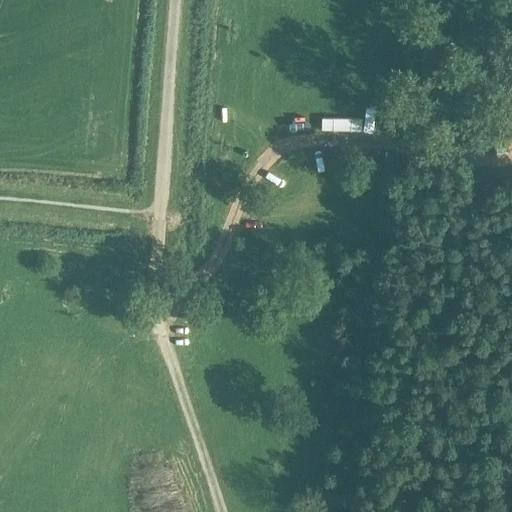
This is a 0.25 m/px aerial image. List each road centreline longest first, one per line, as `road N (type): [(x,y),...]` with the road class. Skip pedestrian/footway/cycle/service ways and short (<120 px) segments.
road 1 (track): [(228,511),(150,314),(157,221)]
road 2 (unclassified): [(157,221),(174,0)]
